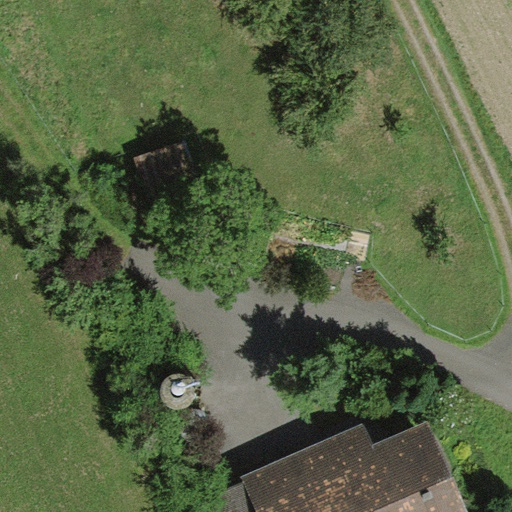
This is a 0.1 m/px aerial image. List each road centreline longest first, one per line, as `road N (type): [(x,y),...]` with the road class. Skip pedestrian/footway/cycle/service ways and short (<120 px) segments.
road 1 (track): [(511,398),(313,315),(144,260)]
road 2 (track): [(387,0),(474,170),(508,255),(511,295)]
road 3 (track): [(0,101),(100,224),(144,260)]
